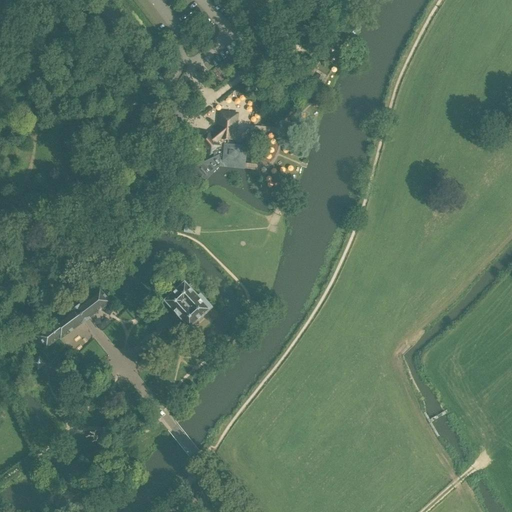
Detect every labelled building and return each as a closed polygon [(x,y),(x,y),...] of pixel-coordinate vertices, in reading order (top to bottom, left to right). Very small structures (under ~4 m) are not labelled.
[(220,166),(245,169),(245,167),(247,146),(233,145),(233,140),(236,140),(237,124),(234,124),(235,116),(222,114),(221,130),(218,129),(211,135),(210,133),(200,141),(207,149),(206,150),(210,155),(212,154),(214,154),(214,157),(207,160),(206,161),(195,166),(206,179),(220,166)] [(282,165),(280,177),(293,180),(296,168),(282,165)] [(177,268),(155,288),(160,293),(174,281),(177,283),(184,277),(177,268)] [(165,301),(175,312),(190,328),(213,308),(201,295),(199,297),(185,282),(165,301)] [(90,320),(91,319),(111,304),(101,291),(80,307),(78,308),(75,311),(84,323),(85,323),(85,324),(87,322),(90,320)] [(75,311),(74,311),(39,338),(48,349),(60,339),(62,341),(84,324),(85,324),(85,323),(84,323),(75,311)] [(40,357),(33,362),(39,369),(46,364),(40,357)]
